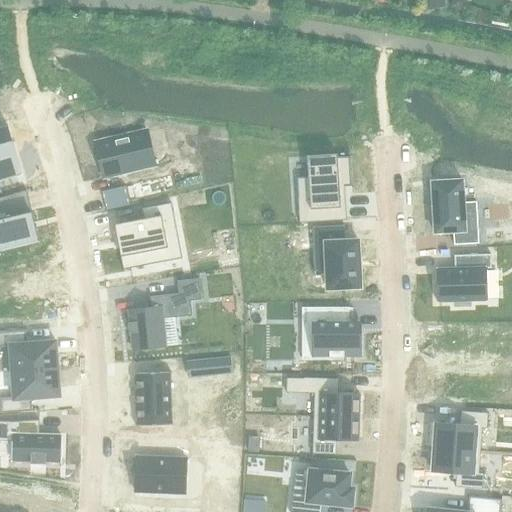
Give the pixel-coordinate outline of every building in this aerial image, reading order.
[(0,180),(17,176),(11,157),(15,156),(6,125),(0,126),(0,180)] [(146,130),(95,142),(103,177),(155,165),(146,130)] [(308,176),(296,177),(297,198),(309,197),(310,209),(340,207),(338,186),(351,185),(349,156),(307,158),(308,176)] [(170,174),(131,184),(134,199),(174,190),(170,174)] [(462,179),(431,181),(434,233),(453,231),(453,244),(478,243),(476,201),(463,202),(462,179)] [(6,195),(0,196),(0,251),(38,242),(30,211),(11,216),(6,195)] [(145,220),(116,225),(120,247),(119,248),(123,269),(143,265),(142,262),(170,257),(163,223),(174,221),(171,202),(143,208),(145,220)] [(343,224),(311,226),(313,271),(326,271),(327,288),(360,286),(357,239),(344,240),(343,224)] [(462,267),(436,268),(437,301),(454,301),(455,305),(470,305),(469,300),(487,300),(486,268),(491,268),(490,253),(462,254),(462,267)] [(12,264),(0,266),(0,284),(1,284),(6,318),(50,311),(45,275),(14,280),(12,264)] [(151,307),(129,310),(133,349),(165,346),(162,318),(192,315),(190,301),(201,299),(199,278),(177,281),(178,293),(149,296),(151,307)] [(348,307),(301,307),(301,324),(310,324),(310,356),(358,356),(358,333),(358,322),(348,322),(348,307)] [(511,324),(499,323),(499,331),(511,332),(511,324)] [(462,340),(437,340),(437,363),(488,364),(489,329),(462,328),(462,340)] [(26,330),(0,331),(0,346),(9,346),(11,371),(57,368),(55,340),(27,342),(26,330)] [(230,357),(208,359),(209,375),(232,372),(230,357)] [(488,364),(437,363),(436,387),(461,387),(460,399),(488,399),(488,364)] [(13,397),(0,397),(0,412),(0,413),(32,410),(31,398),(59,396),(57,368),(11,371),(13,397)] [(170,372),(135,373),(136,425),(171,424),(170,372)] [(286,377),(286,392),(314,393),(313,415),(358,417),(359,393),(337,392),(338,378),(303,377),(303,378),(286,377)] [(435,423),(433,446),(480,450),(481,427),(486,427),(487,412),(460,410),(459,424),(435,423)] [(313,415),(312,453),(336,454),(336,440),(358,441),(358,417),(313,415)] [(0,420),(0,440),(12,441),(12,461),(30,461),(30,463),(45,464),(45,462),(60,462),(60,435),(38,434),(39,419),(14,421),(0,420)] [(433,446),(431,470),(456,472),(455,486),(482,488),(483,473),(478,472),(480,450),(433,446)] [(136,456),(134,491),(184,493),(186,458),(136,456)] [(293,486),(290,511),(320,511),(321,502),(351,505),(353,488),(348,487),(349,473),(309,469),(307,487),(293,486)] [(40,483),(38,491),(50,493),(51,485),(40,483)] [(38,491),(37,499),(49,501),(50,493),(38,491)] [(464,511),(428,508),(427,511),(499,511),(501,499),(468,495),(466,511),(464,511)]
